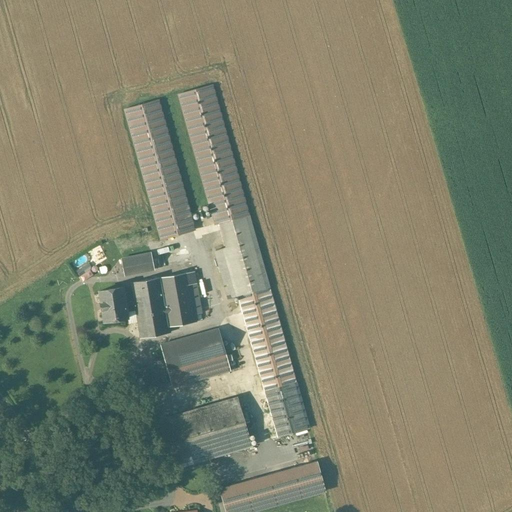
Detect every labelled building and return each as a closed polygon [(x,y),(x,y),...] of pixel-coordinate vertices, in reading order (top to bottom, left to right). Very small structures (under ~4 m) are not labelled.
[(247,215),(210,85),(179,93),(216,223),(219,223),(247,215)] [(193,230),(156,100),(126,109),(157,222),(162,238),(193,230)] [(247,215),(219,223),(226,247),(214,250),(227,299),(237,296),(267,287),(247,215)] [(151,253),(121,259),(124,275),(154,269),(151,253)] [(193,271),(131,282),(134,298),(132,298),(132,301),(125,303),(127,312),(136,310),(140,338),(167,333),(168,333),(169,333),(170,332),(170,331),(169,327),(195,322),(194,314),(190,285),(196,284),(193,271)] [(196,284),(190,285),(194,314),(201,313),(196,284)] [(122,287),(99,291),(101,303),(100,303),(101,309),(102,309),(104,321),(128,317),(127,312),(125,303),(122,287)] [(267,287),(237,296),(264,392),(294,383),(267,287)] [(218,328),(160,345),(168,372),(226,355),(218,328)] [(226,355),(168,372),(172,388),(230,371),(226,355)] [(149,369),(139,372),(133,381),(136,391),(145,396),(155,393),(160,385),(157,375),(149,369)] [(294,383),(264,392),(278,437),(306,428),(294,383)] [(236,397),(158,419),(173,468),(250,445),(236,397)] [(316,461),(220,488),(226,511),(247,511),(324,491),(316,461)]
